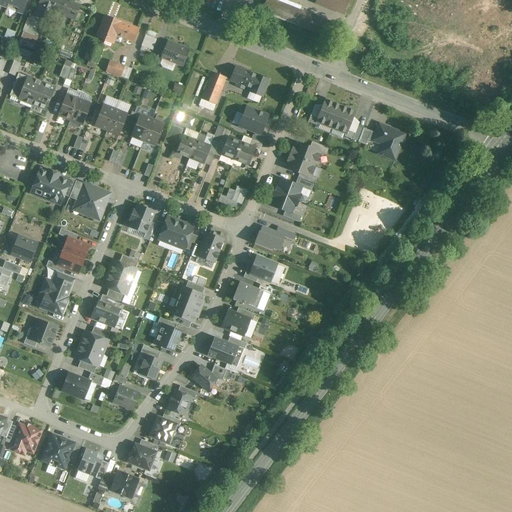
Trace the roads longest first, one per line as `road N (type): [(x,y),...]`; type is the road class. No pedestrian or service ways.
road 1 (residential): [(128,186),(38,415),(103,441),(125,436),(205,329),(241,227)]
road 2 (secondary): [(227,511),(510,142)]
road 3 (residential): [(510,142),(332,73)]
road 4 (residential): [(241,227),(309,64)]
road 5 (residential): [(309,64),(150,0)]
road 6 (residential): [(0,135),(128,186)]
road 7 (residential): [(128,186),(241,227)]
